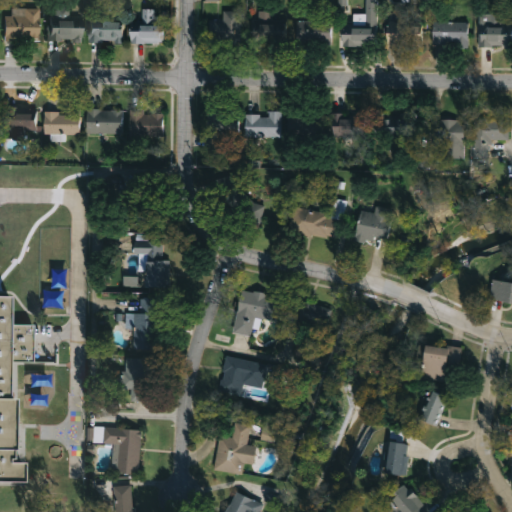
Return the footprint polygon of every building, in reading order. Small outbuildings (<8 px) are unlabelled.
[(341,45),(341,27),(364,27),(364,0),(376,0),(376,45),(341,45)] [(38,9),(38,41),(2,41),(2,16),(9,16),(9,9),(38,9)] [(209,20),(223,20),(223,10),(241,10),(241,41),(209,41),(209,20)] [(285,42),(255,42),(255,11),(274,11),(274,20),(285,20),(285,42)] [(130,43),(130,12),(154,12),(154,15),(164,15),(164,43),(130,43)] [(478,13),(511,13),(511,46),(478,46),(478,13)] [(80,37),(47,37),(47,15),(80,15),(80,37)] [(330,44),(295,44),(295,19),(330,19),(330,44)] [(467,20),(467,45),(432,45),(432,20),(467,20)] [(122,21),(122,42),(86,42),(86,21),(122,21)] [(386,26),(420,26),(420,46),(386,46),(386,26)] [(2,129),(2,107),(14,106),(14,111),(35,111),(35,129),(24,129),(24,137),(12,137),(12,129),(2,129)] [(86,109),(123,109),(123,133),(86,133),(86,109)] [(44,111),(80,111),(80,133),(44,133),(44,111)] [(163,135),(132,135),(132,111),(163,111),(163,135)] [(289,111),(321,111),(321,137),(289,137),(289,111)] [(244,136),(244,112),(280,112),(280,136),(244,136)] [(364,112),(364,137),(330,137),(330,112),(364,112)] [(372,112),(407,112),(407,137),(372,137),(372,112)] [(487,138),(487,154),(472,154),(472,117),(509,117),(508,138),(487,138)] [(438,143),(429,143),(429,118),(463,118),(463,157),(438,156),(438,143)] [(292,206),(334,212),(336,199),(344,200),(343,207),(338,237),(289,230),(292,206)] [(360,208),(373,212),(374,205),(392,209),(385,237),(375,235),(373,243),(353,238),(360,208)] [(146,286),(146,252),(135,252),(135,240),(163,240),(163,258),(170,258),(170,286),(146,286)] [(510,322),(511,310),(511,283),(493,281),(490,301),(504,303),(502,320),(510,322)] [(275,293),(272,318),(259,317),(258,327),(251,326),(251,333),(234,331),(239,289),(275,293)] [(14,483),(0,482),(0,298),(6,299),(5,326),(31,327),(30,365),(5,364),(5,400),(8,401),(8,452),(4,452),(4,460),(1,460),(1,465),(15,465),(14,483)] [(133,348),(133,312),(141,312),(141,298),(156,298),(155,349),(133,348)] [(419,345),(449,349),(449,346),(464,347),(462,366),(448,364),(446,383),(421,379),(424,364),(417,363),(419,345)] [(270,366),(266,383),(260,381),(259,385),(243,382),(240,396),(220,391),(226,373),(223,372),(227,356),(270,366)] [(131,389),(123,389),(124,357),(152,357),(151,401),(131,400),(131,389)] [(448,397),(438,426),(425,421),(428,413),(425,412),(427,407),(431,408),(433,402),(430,401),(431,398),(434,399),(436,393),(448,397)] [(251,423),(248,444),(258,446),(255,463),(240,461),(239,472),(214,469),(219,434),(233,436),(235,421),(251,423)] [(142,428),(139,472),(112,470),(113,443),(93,442),(94,425),(142,428)] [(410,442),(406,474),(385,471),(386,449),(390,450),(392,427),(406,429),(405,441),(410,442)] [(132,483),(134,506),(136,506),(136,511),(115,511),(113,485),(132,483)] [(405,483),(409,489),(412,487),(425,504),(422,507),(425,511),(390,511),(389,510),(392,508),(385,499),(405,483)] [(264,504),(260,511),(226,511),(237,490),(264,504)]
